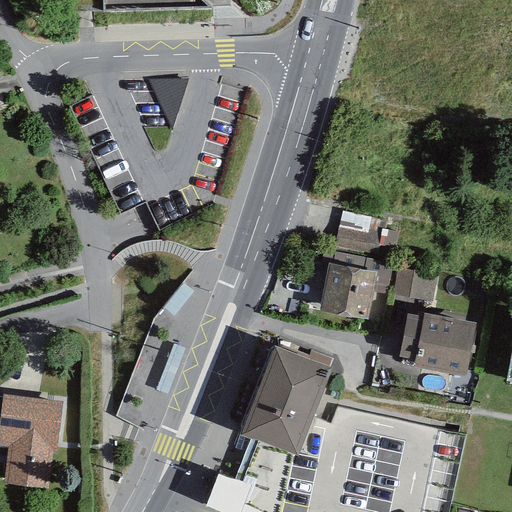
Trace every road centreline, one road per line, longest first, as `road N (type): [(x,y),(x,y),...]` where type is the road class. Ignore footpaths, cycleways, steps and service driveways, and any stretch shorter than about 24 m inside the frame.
road 1 (secondary): [(145,511),(234,307),(316,61)]
road 2 (residential): [(316,61),(257,53),(102,57),(66,62),(51,79)]
road 3 (residential): [(51,79),(48,112),(92,242)]
